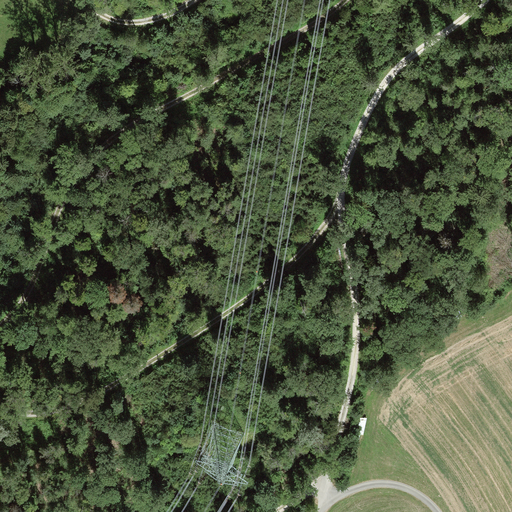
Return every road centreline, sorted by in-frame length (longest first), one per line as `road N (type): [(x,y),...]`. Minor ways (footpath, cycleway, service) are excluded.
road 1 (track): [(474,0),(376,92),(352,140),(338,211),(354,328),(328,498),(317,486),(276,511)]
road 2 (track): [(0,326),(23,303),(69,172),(107,133),(345,0)]
road 3 (track): [(338,211),(279,268),(111,383),(66,406),(0,409)]
road 4 (track): [(437,511),(405,488),(377,483),(328,498),(313,511)]
road 5 (track): [(193,0),(148,22),(117,21),(81,0)]
